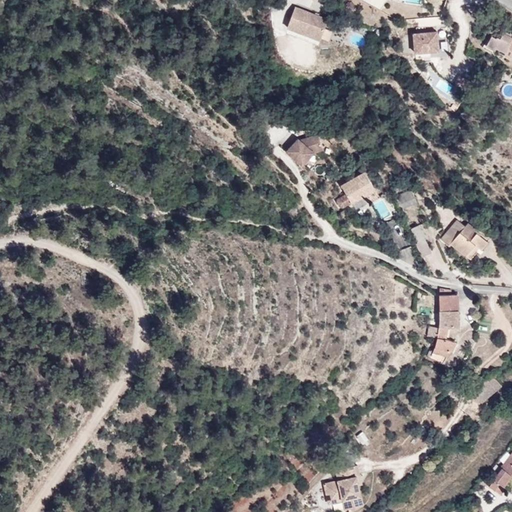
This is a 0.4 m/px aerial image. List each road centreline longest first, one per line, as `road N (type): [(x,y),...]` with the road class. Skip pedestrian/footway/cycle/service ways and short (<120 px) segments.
road 1 (track): [(30,511),(136,358),(141,310),(122,280),(66,250),(0,242)]
road 2 (track): [(0,224),(56,209),(115,207),(333,239)]
road 3 (unclassified): [(333,239),(442,284),(474,288)]
